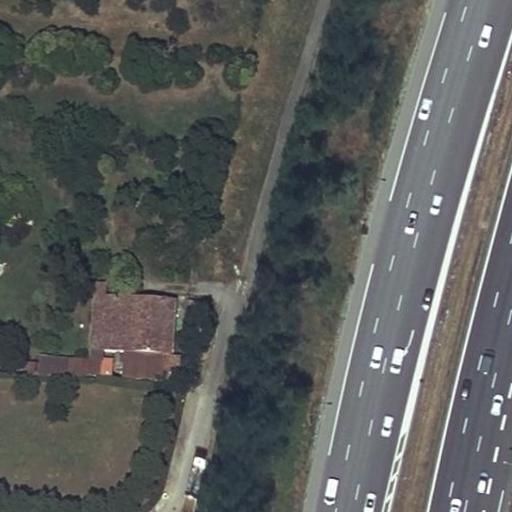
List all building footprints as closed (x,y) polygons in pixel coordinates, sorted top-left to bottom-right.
[(106,285),(95,285),(91,351),(102,352),(105,296),(106,285)] [(173,300),(105,296),(102,352),(120,353),(169,356),(173,300)] [(102,352),(91,351),(91,362),(102,363),(102,352)] [(169,366),(169,356),(120,353),(118,379),(166,382),(169,366)] [(91,362),(43,358),(42,375),(81,379),(81,376),(101,378),(102,363),(91,362)] [(112,363),(102,363),(101,378),(111,378),(112,363)] [(177,367),(169,366),(166,382),(175,383),(177,367)]
